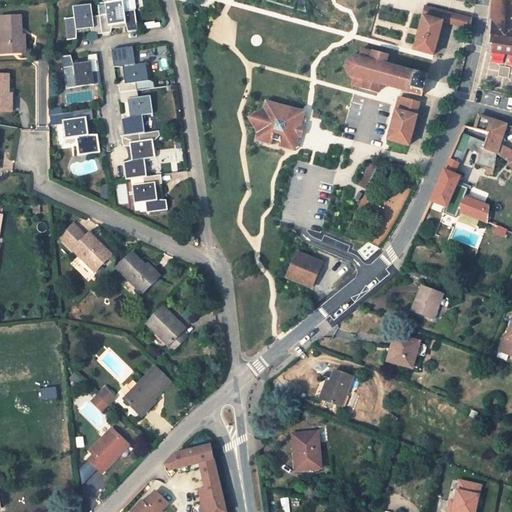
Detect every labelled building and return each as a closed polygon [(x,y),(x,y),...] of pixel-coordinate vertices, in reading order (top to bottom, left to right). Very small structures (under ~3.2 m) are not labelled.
[(105,3),(98,4),(99,15),(102,34),(110,33),(111,32),(112,25),(125,24),(128,32),(137,31),(135,10),(136,10),(134,0),(126,0),(123,0),(105,3)] [(493,43),(511,45),(511,0),(492,0),(491,22),(490,42),(493,43)] [(102,34),(99,15),(92,17),(91,4),(73,7),(74,18),(64,19),(67,40),(76,39),(76,30),(90,29),(93,34),(93,35),(94,35),(102,34)] [(414,50),(433,56),(442,22),(445,11),(426,6),(414,50)] [(442,22),(470,30),(472,19),(445,11),(442,22)] [(21,36),(21,16),(0,16),(0,29),(1,54),(25,52),(24,40),(20,40),(20,36),(21,36)] [(511,45),(493,43),(492,51),(507,53),(511,54),(511,45)] [(135,65),(133,47),(111,50),(114,67),(123,67),(125,80),(119,83),(118,83),(118,84),(120,93),(137,90),(155,88),(153,82),(148,79),(146,63),(135,65)] [(372,52),(361,49),(359,57),(358,57),(354,57),(353,57),(352,57),(352,58),(350,58),(348,60),(347,60),(346,62),(347,62),(346,64),(346,66),(345,66),(345,68),(346,68),(346,70),(348,73),(349,75),(349,74),(351,76),(353,76),(353,77),(354,78),(352,85),(362,88),(362,89),(378,93),(380,84),(410,92),(409,93),(422,96),(424,91),(423,91),(424,90),(422,89),(424,81),(426,82),(426,80),(428,75),(415,72),(385,64),(388,56),(372,52)] [(99,72),(97,54),(87,55),(88,62),(73,64),(72,55),(61,57),(65,89),(94,85),(93,73),(99,72)] [(101,84),(99,72),(93,73),(94,85),(101,84)] [(9,75),(0,74),(0,111),(12,111),(11,98),(7,98),(7,95),(9,94),(9,75)] [(120,93),(121,100),(121,101),(121,102),(122,102),(128,103),(130,116),(121,119),(124,136),(139,134),(145,133),(142,115),(153,114),(150,96),(138,98),(137,90),(120,93)] [(415,102),(399,98),(396,111),(388,140),(409,146),(417,116),(419,109),(414,107),(415,102)] [(300,130),(301,126),(304,116),(300,115),(301,111),(292,109),(290,110),(289,109),(287,108),(285,107),(283,106),(281,107),(280,107),(278,105),(269,102),(268,106),(265,105),(264,108),(257,134),(256,137),(260,138),(259,142),(271,145),(273,140),(280,141),(279,147),(291,150),(292,146),(295,147),(298,137),(300,130)] [(92,118),(93,117),(92,109),(69,112),(70,120),(63,121),(63,124),(65,139),(76,137),(78,155),(100,152),(97,135),(88,135),(86,122),(92,119),(92,118)] [(61,113),(51,115),(51,124),(55,124),(63,124),(63,121),(70,120),(69,112),(61,113)] [(479,116),(475,129),(488,133),(483,149),(482,150),(496,154),(499,145),(506,125),(479,116)] [(464,126),(461,133),(457,141),(462,143),(480,149),(480,148),(483,149),(488,133),(475,129),(464,126)] [(153,139),(153,141),(155,140),(159,136),(159,131),(145,133),(139,134),(140,141),(153,139)] [(124,136),(121,136),(123,144),(123,145),(124,146),(130,147),(132,160),(123,163),(126,180),(131,179),(143,177),(147,177),(144,159),(155,158),(153,141),(153,139),(140,141),(139,134),(124,136)] [(510,164),(511,165),(511,164),(511,151),(499,145),(496,154),(510,164)] [(492,175),(496,154),(482,150),(483,149),(480,148),(480,149),(477,165),(487,168),(486,174),(492,175)] [(444,171),(454,175),(459,163),(449,159),(444,171)] [(359,185),(366,189),(377,168),(370,164),(359,185)] [(464,198),(457,196),(465,180),(444,171),(431,201),(458,211),(464,198)] [(161,174),(147,177),(143,177),(144,184),(132,185),(134,204),(145,203),(147,213),(168,210),(166,200),(158,200),(156,187),(162,184),(162,183),(161,174)] [(131,179),(132,185),(144,184),(143,177),(131,179)] [(464,198),(458,211),(477,219),(484,204),(464,198)] [(458,211),(431,201),(429,206),(456,217),(458,211)] [(487,223),(489,206),(484,204),(477,219),(487,223)] [(80,231),(73,224),(60,237),(67,244),(80,231)] [(504,238),(507,230),(498,227),(495,235),(504,238)] [(89,233),(86,236),(80,231),(67,244),(95,271),(110,256),(100,246),(101,244),(89,233)] [(145,266),(131,252),(116,268),(142,293),(159,276),(150,267),(147,270),(144,267),(145,266)] [(286,277),(312,287),(322,263),(296,253),(286,277)] [(107,271),(102,267),(97,273),(101,277),(107,271)] [(405,272),(420,278),(421,275),(406,269),(405,272)] [(435,304),(438,305),(443,294),(422,286),(412,311),(430,318),(435,304)] [(163,306),(146,323),(174,351),(187,338),(181,332),(184,330),(173,319),(175,318),(163,306)] [(511,321),(506,337),(504,336),(500,346),(509,350),(508,355),(511,356),(511,321)] [(419,342),(395,335),(392,347),(395,348),(391,361),(411,367),(419,342)] [(509,350),(500,346),(498,351),(508,355),(509,350)] [(171,383),(155,367),(124,399),(141,416),(150,408),(146,405),(152,399),(153,400),(171,383)] [(353,377),(334,370),(329,382),(328,385),(325,384),(320,398),(339,406),(343,394),(346,395),(353,377)] [(75,374),(70,379),(77,385),(82,381),(75,374)] [(91,402),(102,411),(108,405),(98,395),(91,402)] [(153,400),(152,399),(146,405),(150,408),(155,402),(153,400)] [(478,412),(471,410),(469,416),(476,418),(478,412)] [(88,460),(101,473),(118,456),(117,454),(127,444),(112,429),(90,451),(94,455),(88,460)] [(320,468),(317,433),(293,435),(295,454),(297,454),(299,470),(320,468)] [(222,497),(211,445),(175,454),(165,465),(169,470),(195,463),(200,462),(201,465),(206,487),(198,489),(201,503),(222,497)] [(474,511),(481,486),(460,481),(455,501),(452,511),(451,511),(449,511),(448,511),(474,511)] [(131,511),(159,511),(169,503),(156,490),(144,502),(142,500),(131,511)] [(225,511),(222,497),(201,503),(200,511),(225,511)]
